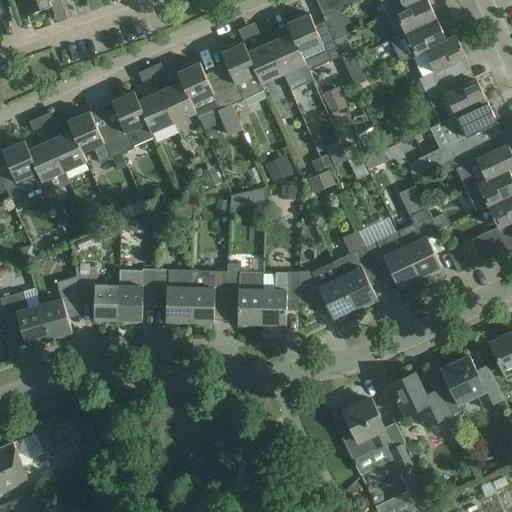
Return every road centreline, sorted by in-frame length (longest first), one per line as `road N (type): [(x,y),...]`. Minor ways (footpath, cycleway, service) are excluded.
road 1 (unclassified): [(0,401),(35,386),(80,381),(316,373),(511,286)]
road 2 (residential): [(0,120),(264,0)]
road 3 (residential): [(144,0),(0,53)]
